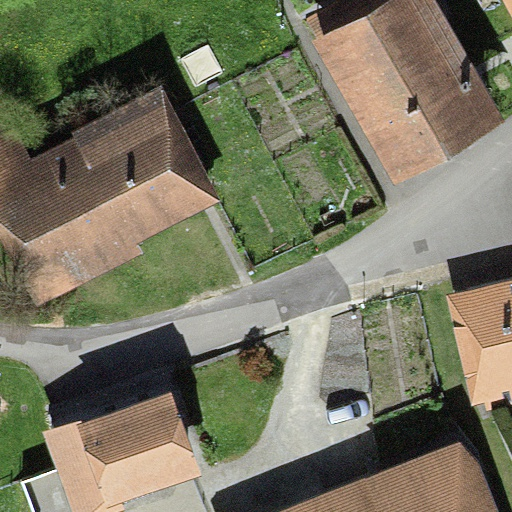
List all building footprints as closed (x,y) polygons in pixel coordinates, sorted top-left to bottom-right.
[(394,175),(505,111),(441,0),(365,0),(311,31),(394,175)] [(208,184),(158,86),(19,158),(0,121),(0,214),(31,275),(208,184)] [(511,273),(447,289),(472,403),(485,401),(486,408),(511,402),(511,273)] [(43,425),(74,511),(105,511),(125,505),(122,496),(202,468),(171,380),(43,425)] [(496,511),(474,456),(385,492),(390,504),(370,511),(496,511)]
